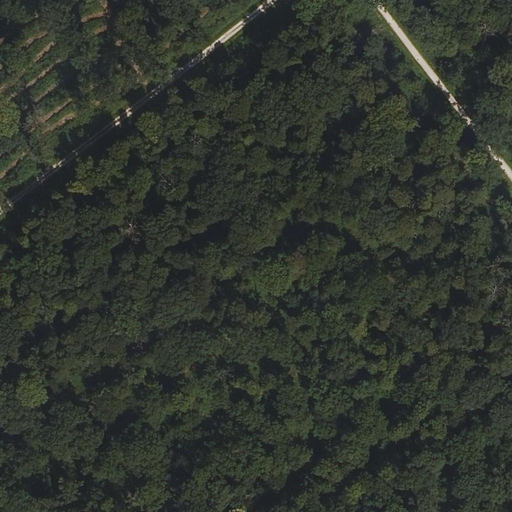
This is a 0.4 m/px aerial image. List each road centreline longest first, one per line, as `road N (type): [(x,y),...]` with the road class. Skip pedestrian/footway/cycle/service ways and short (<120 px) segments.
road 1 (track): [(0,210),(272,0)]
road 2 (track): [(375,0),(511,176)]
